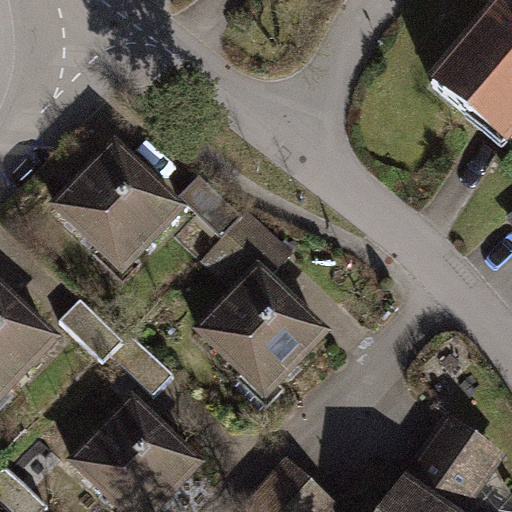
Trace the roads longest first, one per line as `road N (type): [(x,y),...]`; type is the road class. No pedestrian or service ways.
road 1 (residential): [(293,143),(511,347)]
road 2 (residential): [(105,9),(293,143)]
road 3 (residential): [(0,165),(105,9)]
road 4 (residential): [(293,143),(376,0)]
